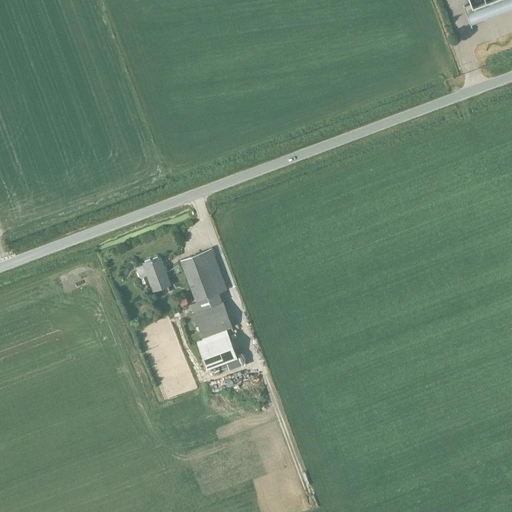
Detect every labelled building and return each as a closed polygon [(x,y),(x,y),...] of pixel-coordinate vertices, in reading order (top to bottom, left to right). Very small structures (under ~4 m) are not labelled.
[(511,0),(469,0),(470,4),(464,6),(471,27),(472,26),(471,24),(511,8),(511,0)] [(211,247),(180,259),(196,301),(190,303),(193,312),(202,338),(226,329),(232,327),(232,325),(223,301),(220,292),(227,290),(211,247)] [(153,291),(171,285),(160,256),(143,262),(153,291)] [(187,304),(184,297),(178,299),(181,306),(187,304)] [(202,338),(196,340),(197,342),(207,369),(237,358),(228,334),(226,329),(202,338)]
